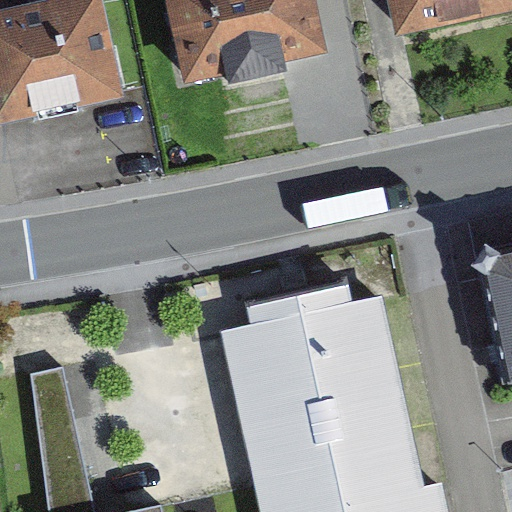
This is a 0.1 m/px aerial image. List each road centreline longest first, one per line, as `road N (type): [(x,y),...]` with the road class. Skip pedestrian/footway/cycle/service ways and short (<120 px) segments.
road 1 (tertiary): [(0,258),(416,180)]
road 2 (unclassified): [(416,180),(484,511)]
